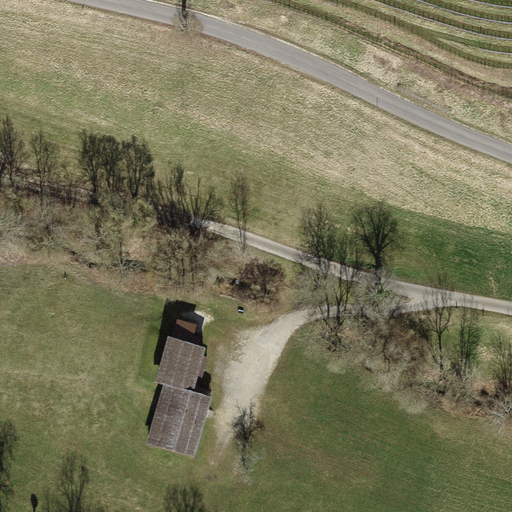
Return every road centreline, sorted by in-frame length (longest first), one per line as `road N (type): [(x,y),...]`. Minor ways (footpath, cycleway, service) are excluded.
road 1 (track): [(437,295),(225,229),(0,180)]
road 2 (track): [(511,146),(256,36),(106,0)]
